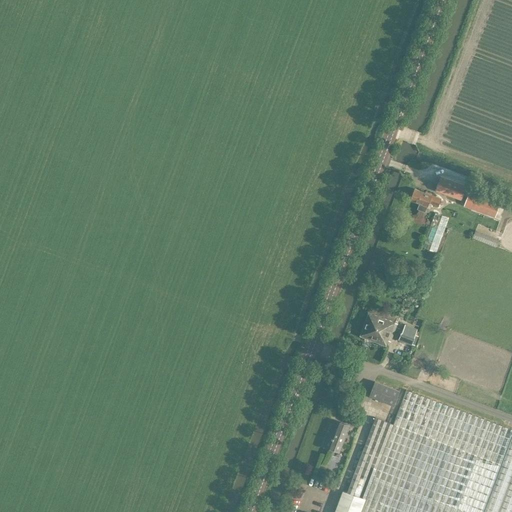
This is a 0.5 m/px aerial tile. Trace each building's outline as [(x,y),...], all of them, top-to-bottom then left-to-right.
[(462,202),(467,187),(440,177),(435,192),(462,202)] [(426,193),(416,189),(410,203),(419,207),(419,206),(420,206),(418,210),(426,212),(428,207),(430,203),(439,207),(442,199),(433,195),(433,194),(426,192),(426,193)] [(501,203),(470,192),(465,205),(496,217),(501,203)] [(450,218),(436,212),(423,247),(437,252),(450,218)] [(474,238),(497,247),(500,239),(477,230),(476,233),(474,238)] [(386,347),(395,324),(368,314),(359,336),(386,347)] [(412,343),(415,336),(415,335),(416,332),(405,328),(403,331),(400,339),(412,343)] [(421,372),(430,375),(433,365),(424,362),(421,372)] [(394,407),(400,392),(375,382),(370,397),(394,407)] [(511,511),(511,429),(407,390),(394,425),(376,418),(348,493),(344,491),(335,511),(511,511)] [(351,426),(335,420),(325,447),(341,453),(351,426)] [(321,466),(318,474),(326,477),(329,469),(321,466)]
